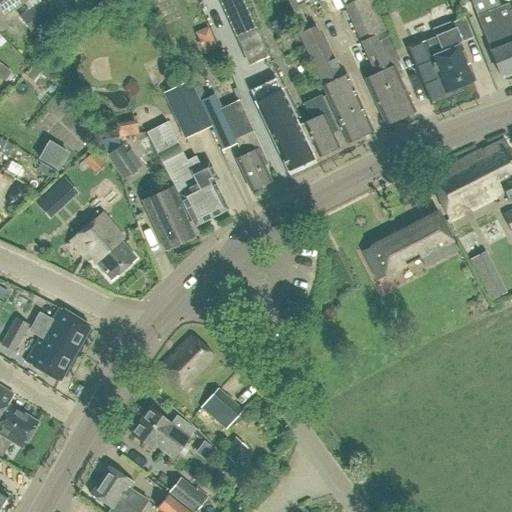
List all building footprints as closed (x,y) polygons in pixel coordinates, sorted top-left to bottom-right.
[(41,27),(23,0),(0,0),(0,11),(3,16),(23,2),(28,11),(19,17),(31,33),(41,27)] [(23,0),(41,27),(51,20),(40,3),(37,0),(23,0)] [(66,0),(56,5),(66,24),(76,18),(66,0)] [(82,0),(67,0),(79,19),(90,12),(82,0)] [(241,0),(220,0),(243,51),(261,43),(241,0)] [(316,25),(309,28),(300,8),(315,1),(314,0),(285,0),(292,13),(289,15),(298,33),(347,142),(372,131),(347,75),(342,77),(324,37),(322,38),(316,25)] [(398,59),(371,0),(356,0),(344,5),(374,71),(363,76),(385,125),(413,112),(399,80),(404,77),(396,60),(398,59)] [(376,0),(383,16),(400,9),(396,0),(376,0)] [(421,0),(417,0),(400,7),(414,42),(434,34),(421,0)] [(511,11),(510,12),(507,4),(500,7),(497,0),(474,0),(470,2),(500,75),(511,70),(511,11)] [(463,19),(434,31),(437,37),(409,48),(428,96),(445,89),(446,91),(448,90),(450,94),(462,89),(461,85),(473,81),(463,58),(466,57),(459,41),(470,36),(463,19)] [(274,69),(254,79),(253,83),(256,91),(252,93),(270,133),(269,134),(287,172),(288,171),(291,176),(315,165),(312,160),(313,159),(310,153),(314,151),(301,124),(298,126),(296,121),(299,119),(280,79),(279,80),(274,69)] [(163,94),(184,140),(211,127),(223,151),(236,145),(241,156),(235,159),(251,193),(271,183),(263,167),(268,165),(252,131),(234,139),(214,95),(199,102),(190,81),(163,94)] [(301,124),(314,151),(318,158),(339,148),(332,134),(337,132),(320,96),(302,104),(310,120),(301,124)] [(122,123),(125,136),(143,133),(141,119),(122,123)] [(166,122),(146,133),(194,227),(227,210),(213,182),(217,180),(208,162),(200,166),(195,157),(186,161),(166,122)] [(48,141),(39,158),(57,168),(67,152),(48,141)] [(484,149),(428,178),(449,220),(503,192),(508,204),(511,201),(511,156),(504,141),(485,151),(484,149)] [(123,144),(106,156),(122,180),(141,167),(130,150),(128,151),(123,144)] [(38,177),(45,184),(56,172),(48,166),(38,177)] [(104,210),(121,196),(106,179),(95,189),(100,195),(95,200),(104,210)] [(67,201),(55,188),(37,204),(49,217),(67,201)] [(141,201),(164,250),(193,237),(171,188),(141,201)] [(511,235),(511,208),(501,214),(511,235)] [(448,247),(453,244),(436,212),(361,251),(376,280),(399,268),(400,271),(407,268),(405,265),(419,257),(423,266),(450,252),(448,247)] [(102,213),(70,240),(83,255),(87,252),(111,280),(135,259),(120,241),(123,238),(102,213)] [(459,228),(468,248),(503,232),(497,218),(482,225),(479,219),(459,228)] [(49,318),(24,361),(58,381),(89,326),(59,309),(53,320),(49,318)] [(33,320),(18,311),(0,343),(0,346),(14,354),(33,320)] [(191,335),(158,368),(180,388),(213,355),(191,335)] [(14,395),(0,386),(0,435),(21,448),(37,423),(8,405),(14,395)] [(218,388),(200,408),(225,430),(243,410),(218,388)] [(193,430),(176,417),(170,425),(149,409),(130,435),(151,451),(155,445),(173,458),(193,430)] [(91,495),(110,509),(108,511),(139,511),(146,503),(128,491),(133,484),(109,468),(91,495)] [(195,492),(179,479),(169,492),(193,511),(194,511),(206,498),(196,490),(195,492)] [(188,511),(167,495),(157,508),(161,511),(188,511)]
